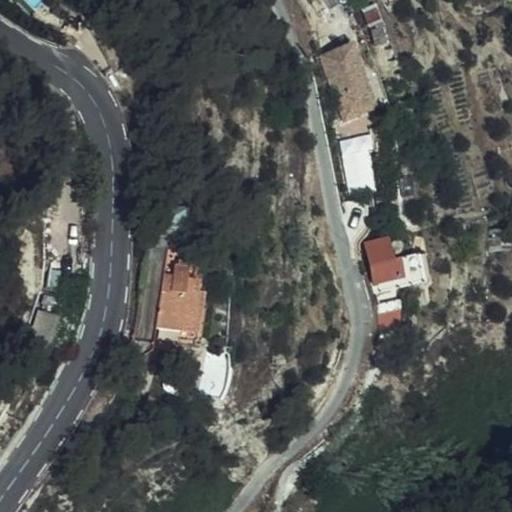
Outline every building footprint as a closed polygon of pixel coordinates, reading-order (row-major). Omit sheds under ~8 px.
[(353,131),(382,125),(377,103),(349,108),(353,131)] [(406,212),(394,214),(398,237),(410,236),(406,212)] [(401,257),(376,265),(383,304),(384,318),(425,303),(424,279),(404,283),(401,257)] [(164,290),(158,289),(147,341),(178,346),(184,314),(190,315),(194,296),(180,293),(182,285),(166,283),(164,290)] [(49,348),(58,322),(40,315),(30,341),(49,348)] [(330,340),(309,339),(307,358),(328,359),(330,340)]
